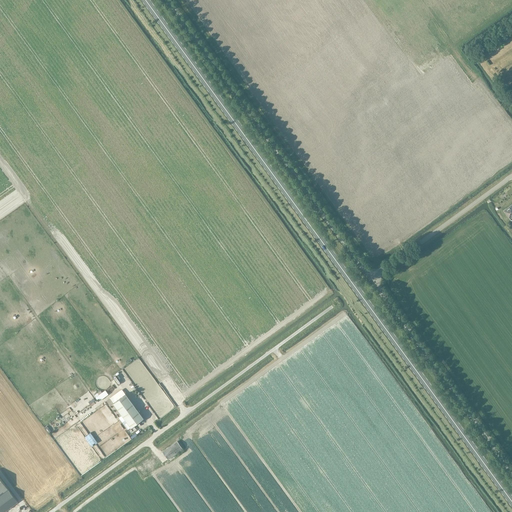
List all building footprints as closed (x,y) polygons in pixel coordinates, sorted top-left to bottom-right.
[(511,205),(503,211),(509,218),(511,215),(511,205)] [(97,394),(98,395),(99,395),(102,398),(109,392),(106,387),(97,394)] [(125,394),(113,403),(131,427),(143,418),(125,394)] [(75,414),(67,419),(70,423),(78,418),(75,414)] [(86,435),(89,441),(89,440),(92,446),(96,444),(94,441),(98,440),(93,431),(86,435)] [(168,460),(183,449),(177,441),(162,452),(168,460)] [(0,478),(0,511),(3,511),(17,502),(0,478)]
